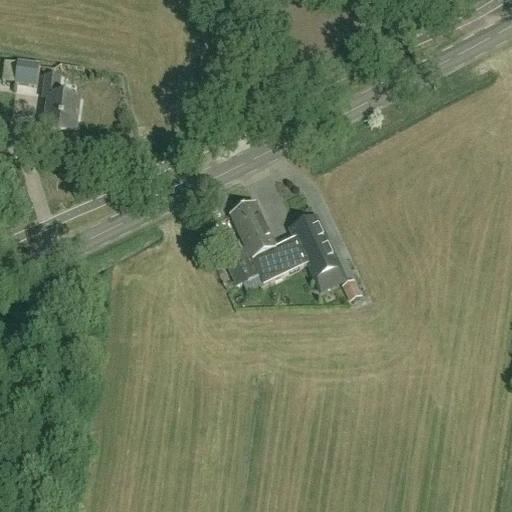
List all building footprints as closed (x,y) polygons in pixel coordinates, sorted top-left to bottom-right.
[(18,66),(7,64),(4,64),(2,84),(4,84),(15,85),(15,87),(37,90),(40,69),(18,65),(18,66)] [(75,139),(79,103),(57,100),(60,81),(46,79),(43,102),(48,103),(44,134),(75,139)] [(251,263),(276,251),(255,207),(230,219),(246,252),(251,263)] [(251,263),(246,252),(234,257),(239,269),(229,273),(236,290),(243,287),(247,295),(282,279),(292,306),(315,297),(304,269),(307,267),(314,282),(339,270),(316,221),(291,233),(295,242),(276,251),(251,263)] [(349,306),(361,300),(354,284),(342,290),(349,306)]
